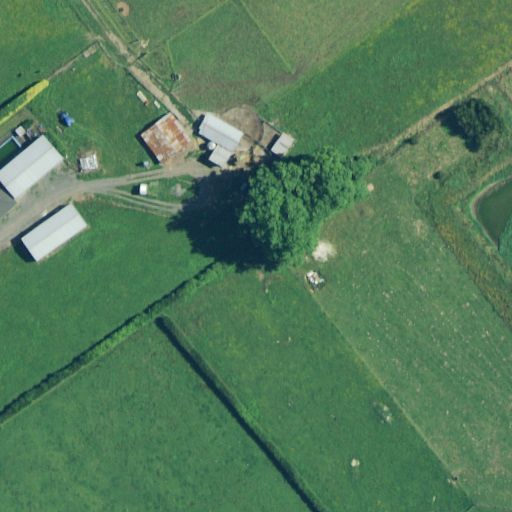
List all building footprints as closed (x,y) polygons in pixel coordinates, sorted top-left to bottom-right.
[(245,134),(211,114),(200,133),(220,145),(211,160),(225,168),(245,134)] [(193,143),(172,115),(143,136),(163,164),(193,143)] [(295,140),(286,134),(274,151),(283,157),(295,140)] [(65,159),(45,136),(0,174),(0,177),(18,199),(65,159)] [(0,218),(17,204),(0,184),(0,218)] [(89,227),(74,205),(24,240),(39,261),(89,227)]
